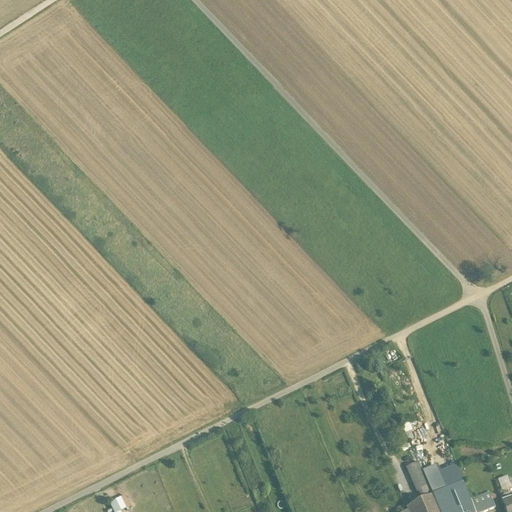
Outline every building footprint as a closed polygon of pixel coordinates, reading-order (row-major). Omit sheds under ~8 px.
[(461,459),(457,448),(453,449),(457,461),(461,459)] [(425,480),(418,463),(406,469),(416,493),(428,488),(425,480)] [(454,466),(440,473),(446,490),(455,511),(463,511),(461,505),(470,501),(454,466)] [(440,473),(425,480),(428,488),(432,496),(432,497),(446,490),(440,473)] [(508,477),(498,480),(502,491),(511,488),(508,477)] [(428,488),(416,493),(420,502),(432,496),(428,488)] [(455,511),(446,490),(432,497),(438,511),(455,511)] [(489,493),(470,501),(474,511),(485,511),(495,508),(489,493)] [(110,505),(113,511),(121,511),(132,506),(126,496),(110,505)] [(420,502),(416,503),(406,509),(407,511),(438,511),(432,497),(432,496),(420,502)] [(511,511),(511,498),(502,502),(505,511),(511,511)] [(470,501),(461,505),(463,511),(474,511),(470,501)]
